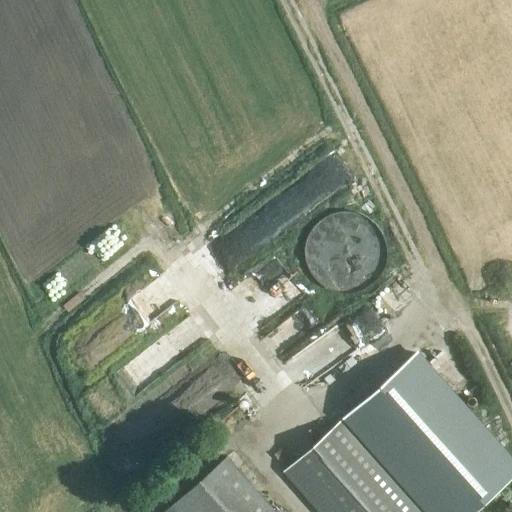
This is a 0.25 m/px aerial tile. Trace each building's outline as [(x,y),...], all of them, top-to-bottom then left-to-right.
[(338,211),(333,213),(327,215),(322,217),(318,221),(314,225),(310,229),(308,235),(306,240),(304,245),(304,251),(304,257),(306,263),(307,268),(310,273),(314,278),(318,282),(323,286),(328,289),(333,291),(339,292),(345,292),(351,292),(356,291),(362,288),(367,286),(372,282),(376,278),(379,273),(382,268),(384,262),(385,256),(385,250),(384,245),(383,239),(381,234),(378,229),(374,224),(370,220),(366,217),(361,214),(355,212),(350,211),(344,211),(338,211)] [(279,302),(302,282),(284,260),(260,280),(279,302)] [(365,308),(318,335),(330,357),(377,330),(365,308)] [(298,347),(312,373),(326,366),(312,340),(298,347)] [(511,461),(415,352),(342,418),(425,511),(444,511),(447,510),(448,511),(468,511),(511,473),(511,461)] [(284,470),(321,511),(425,511),(342,418),(284,470)] [(162,511),(278,511),(226,455),(162,511)]
